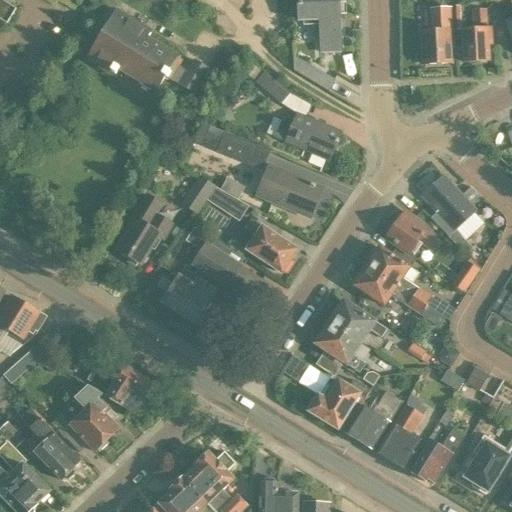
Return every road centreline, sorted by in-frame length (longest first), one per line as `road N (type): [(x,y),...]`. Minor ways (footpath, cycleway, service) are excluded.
road 1 (residential): [(239,396),(389,174)]
road 2 (secondary): [(216,382),(0,252)]
road 3 (secondary): [(420,511),(239,396)]
road 4 (residential): [(90,511),(216,382)]
road 5 (residential): [(389,174),(377,0)]
road 6 (residential): [(511,367),(471,340),(468,325),(511,256)]
